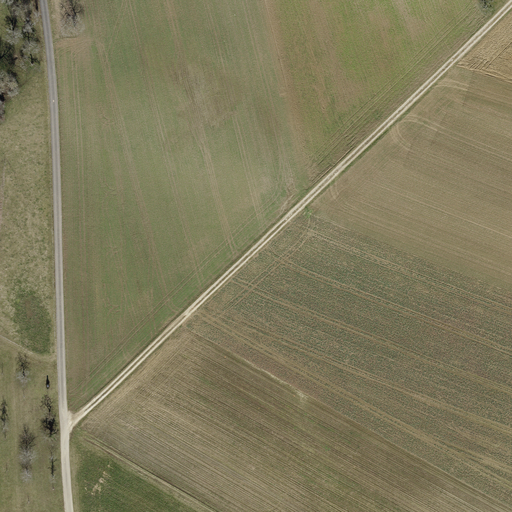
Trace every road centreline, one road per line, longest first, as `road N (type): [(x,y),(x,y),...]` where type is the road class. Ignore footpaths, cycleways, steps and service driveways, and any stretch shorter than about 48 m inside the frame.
road 1 (track): [(511,5),(67,430),(211,511)]
road 2 (track): [(43,0),(73,511)]
